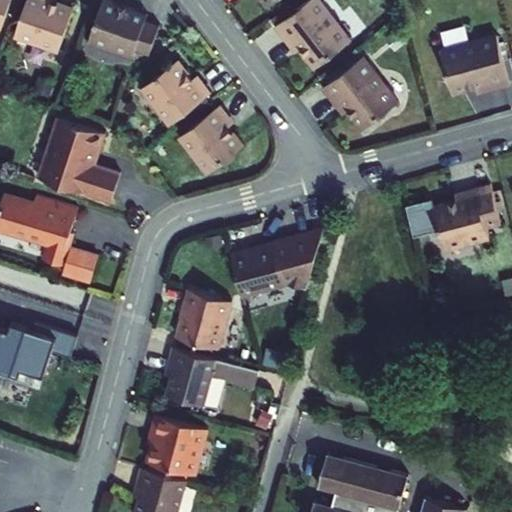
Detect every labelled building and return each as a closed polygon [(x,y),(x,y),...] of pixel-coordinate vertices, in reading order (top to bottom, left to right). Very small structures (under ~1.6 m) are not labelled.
[(0,0),(0,29),(2,30),(12,0),(0,0)] [(27,0),(16,35),(59,50),(74,8),(52,0),(27,0)] [(150,54),(160,25),(146,20),(133,16),(135,9),(107,0),(103,0),(89,41),(134,56),(136,49),(150,54)] [(296,0),(272,19),(277,25),(308,0),(296,0)] [(308,0),(277,25),(275,26),(292,47),(297,43),(301,48),(316,67),(351,40),(320,0),(308,0)] [(135,9),(133,16),(146,20),(148,14),(135,9)] [(396,30),(386,38),(395,49),(405,42),(396,30)] [(485,92),(511,85),(498,35),(442,49),(454,92),(476,86),(483,85),(485,92)] [(296,53),(301,48),(297,43),(292,47),(296,53)] [(364,56),(323,87),(339,109),(345,105),(349,110),(363,128),(399,101),(364,56)] [(204,98),(212,92),(202,79),(197,83),(193,78),(178,59),(143,86),(171,123),(192,108),(204,98)] [(197,83),(202,79),(199,74),(193,78),(197,83)] [(48,96),(53,82),(39,77),(34,91),(48,96)] [(478,93),(485,92),(483,85),(476,86),(478,93)] [(208,104),(204,98),(192,108),(196,114),(208,104)] [(231,116),(221,104),(181,135),(209,172),(244,145),(229,125),(226,121),(231,116)] [(349,110),(345,105),(339,109),(343,114),(349,110)] [(235,121),(231,116),(226,121),(229,125),(235,121)] [(94,162),(98,149),(101,148),(107,132),(61,117),(41,176),(112,200),(121,172),(94,162)] [(501,222),(491,184),(461,191),(463,198),(457,200),(434,206),(432,199),(407,206),(415,236),(440,229),(445,249),(490,237),(487,226),(501,222)] [(46,259),(66,265),(63,274),(91,283),(99,255),(69,246),(73,232),(71,231),(79,208),(35,194),(33,203),(4,194),(0,208),(0,226),(31,236),(30,238),(50,244),(46,259)] [(308,287),(324,227),(273,241),(274,246),(249,253),(248,247),(231,252),(242,293),(284,282),(308,287)] [(207,236),(209,246),(223,243),(221,233),(207,236)] [(248,247),(249,253),(274,246),(273,241),(248,247)] [(189,289),(178,336),(183,337),(202,342),(220,347),(233,301),(189,289)] [(0,325),(0,368),(21,375),(23,368),(46,375),(54,350),(72,356),(79,335),(36,321),(33,328),(13,322),(10,329),(0,325)] [(183,337),(182,342),(201,348),(202,342),(183,337)] [(255,386),(260,369),(175,345),(171,361),(176,363),(168,393),(205,403),(213,372),(229,376),(228,378),(255,386)] [(21,375),(0,368),(0,373),(41,388),(46,375),(23,368),(21,375)] [(266,428),(273,415),(264,410),(257,424),(266,428)] [(159,431),(151,461),(189,471),(195,473),(208,427),(158,413),(153,429),(159,431)] [(467,511),(468,508),(425,496),(420,511),(398,511),(409,474),(327,452),(318,486),(337,491),(334,504),(315,499),(311,511),(467,511)] [(151,461),(149,468),(186,478),(187,479),(189,471),(151,461)] [(149,468),(143,467),(139,482),(145,484),(137,511),(176,511),(186,478),(149,468)]
